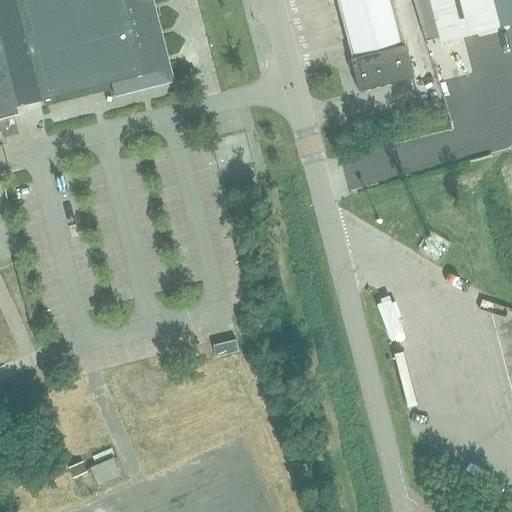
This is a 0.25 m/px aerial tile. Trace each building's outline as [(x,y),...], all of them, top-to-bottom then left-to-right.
[(0,0),(0,121),(19,116),(17,106),(111,81),(116,96),(175,80),(152,0),(0,0)] [(350,59),(359,93),(413,78),(405,45),(403,45),(391,0),(336,0),(352,59),(350,59)] [(412,0),(426,44),(440,41),(441,43),(499,28),(491,0),(412,0)] [(511,0),(491,0),(499,28),(511,25),(511,0)] [(236,340),(213,346),(216,357),(239,351),(236,340)] [(237,374),(139,400),(152,447),(249,422),(237,374)] [(91,469),(99,487),(121,477),(113,460),(91,469)] [(82,463),(70,468),(74,478),(86,472),(82,463)]
